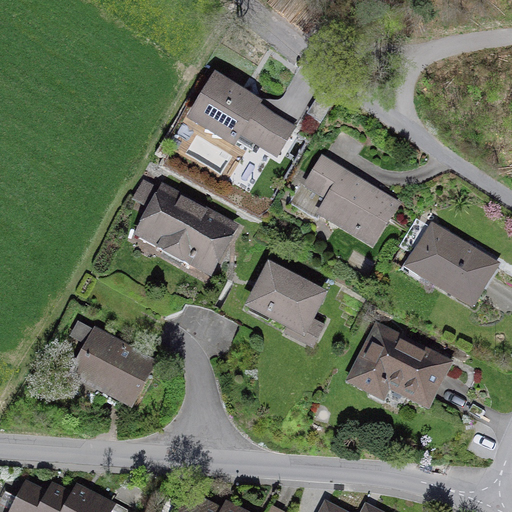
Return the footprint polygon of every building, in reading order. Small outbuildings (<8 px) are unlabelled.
[(267,110),(217,77),(189,121),(237,153),(243,145),(276,167),(296,135),(264,114),(267,110)] [(374,252),(400,207),(323,162),(305,193),(326,205),(318,219),(374,252)] [(136,249),(209,290),(241,235),(168,194),(136,249)] [(409,275),(479,315),(505,269),(436,229),(409,275)] [(252,316),(311,345),(332,302),(274,273),(252,316)] [(382,336),(355,392),(390,409),(394,401),(429,418),(453,370),(382,336)] [(76,386),(138,417),(163,368),(100,337),(76,386)] [(66,511),(74,499),(59,491),(54,499),(31,487),(22,503),(17,511),(66,511)] [(74,499),(66,511),(117,511),(118,511),(79,490),(74,499)] [(222,511),(224,509),(191,493),(181,511),(222,511)] [(0,511),(17,511),(22,503),(4,494),(0,501),(0,511)] [(251,511),(229,500),(224,509),(222,511),(251,511)]
